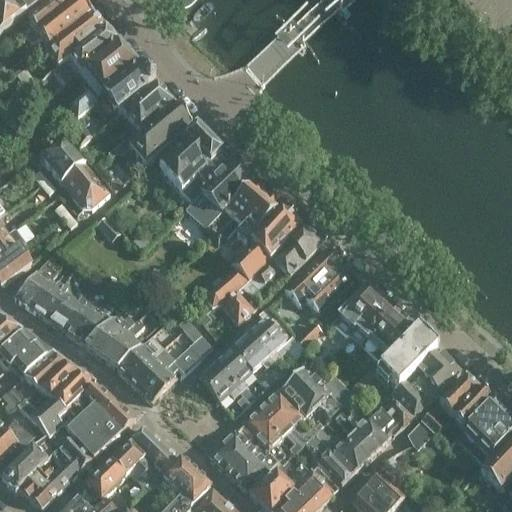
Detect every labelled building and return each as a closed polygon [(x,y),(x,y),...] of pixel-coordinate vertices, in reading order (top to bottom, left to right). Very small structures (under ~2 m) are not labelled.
[(0,36),(48,0),(13,0),(0,10),(0,36)] [(0,0),(0,10),(13,0),(0,0)] [(72,0),(55,0),(27,22),(47,52),(90,19),(77,5),(72,0)] [(55,72),(104,34),(90,19),(47,52),(43,56),(55,72)] [(74,81),(117,49),(104,34),(55,72),(51,75),(63,90),(74,81)] [(103,102),(139,74),(117,49),(74,81),(87,98),(68,114),(75,123),(77,126),(104,104),(103,102)] [(103,102),(104,104),(117,120),(120,117),(154,91),(139,74),(103,102)] [(127,149),(172,111),(166,106),(154,91),(120,117),(130,129),(118,139),(122,144),(113,151),(119,158),(128,151),(127,149)] [(127,149),(128,151),(145,170),(190,131),(178,118),(172,111),(127,149)] [(64,132),(69,138),(78,150),(90,141),(77,126),(75,123),(64,132)] [(214,158),(195,137),(158,171),(163,178),(178,195),(190,207),(203,194),(194,185),(218,161),(214,158)] [(34,155),(39,162),(58,147),(52,140),(34,155)] [(90,215),(108,200),(62,144),(58,147),(39,162),(38,162),(82,215),(90,215)] [(32,167),(38,162),(39,162),(34,155),(27,161),(32,167)] [(234,177),(218,161),(194,185),(203,194),(190,207),(183,214),(205,234),(249,190),(234,177)] [(30,179),(39,189),(46,183),(37,173),(30,179)] [(54,193),(46,183),(39,189),(47,199),(54,193)] [(118,191),(112,184),(106,188),(112,196),(118,191)] [(218,251),(224,245),(264,204),(255,195),(249,190),(205,234),(203,236),(218,251)] [(235,256),(247,244),(277,215),(264,204),(224,245),(235,256)] [(53,214),(61,223),(67,217),(59,208),(53,214)] [(300,234),(277,215),(247,244),(249,247),(230,266),(237,273),(231,273),(211,290),(208,300),(214,307),(223,304),(239,290),(267,263),(270,265),(300,234)] [(61,223),(63,226),(69,233),(76,227),(67,217),(61,223)] [(116,234),(103,219),(96,226),(109,240),(116,234)] [(12,232),(6,237),(7,238),(0,243),(0,266),(18,253),(16,251),(23,247),(12,232)] [(267,263),(239,290),(251,302),(258,295),(259,295),(277,277),(276,275),(279,272),(287,281),(318,250),(300,234),(270,265),(267,263)] [(324,252),(282,293),(297,309),(303,303),(317,317),(355,280),(324,252)] [(18,253),(0,266),(0,290),(28,267),(18,253)] [(26,311),(50,284),(59,274),(55,271),(48,266),(43,270),(14,303),(26,311)] [(26,311),(37,319),(70,283),(69,282),(63,278),(55,288),(50,284),(26,311)] [(79,290),(70,283),(37,319),(49,327),(77,296),(75,295),(79,290)] [(251,302),(239,290),(223,304),(241,324),(258,309),(251,302)] [(393,314),(366,291),(336,321),(351,335),(353,333),(365,344),(393,314)] [(81,292),(77,296),(49,327),(60,335),(92,301),(81,292)] [(161,299),(149,310),(163,325),(175,314),(161,299)] [(60,335),(65,338),(72,343),(104,310),(92,301),(60,335)] [(114,324),(83,351),(97,360),(136,323),(148,310),(143,303),(131,313),(128,311),(126,312),(131,317),(120,329),(114,324)] [(104,310),(72,343),(83,351),(114,324),(117,321),(104,310)] [(416,336),(404,324),(393,314),(365,344),(359,350),(381,371),(416,336)] [(204,318),(198,323),(202,328),(208,322),(204,318)] [(265,326),(261,322),(245,337),(272,368),(289,352),(295,360),(302,353),(293,343),(271,321),(265,326)] [(0,353),(20,337),(0,323),(0,353)] [(136,323),(97,360),(114,372),(140,349),(131,340),(142,329),(136,323)] [(178,330),(183,335),(191,328),(186,323),(178,330)] [(293,343),(302,353),(320,336),(310,326),(293,343)] [(183,335),(194,347),(201,341),(191,328),(183,335)] [(435,353),(422,341),(416,336),(381,371),(377,375),(396,394),(403,387),(435,353)] [(0,353),(11,367),(35,347),(20,337),(0,353)] [(272,368),(245,337),(228,352),(251,377),(260,369),(265,374),(272,368)] [(201,341),(194,347),(191,350),(200,361),(211,351),(201,341)] [(35,347),(11,367),(22,381),(23,380),(50,358),(35,347)] [(127,385),(152,361),(140,349),(114,372),(117,374),(127,385)] [(164,372),(138,396),(150,407),(175,384),(171,380),(178,373),(183,377),(200,361),(191,350),(190,349),(189,351),(174,366),(166,374),(164,372)] [(251,377),(228,352),(212,367),(239,396),(241,399),(249,406),(254,401),(245,391),(246,390),(242,386),(251,377)] [(458,376),(440,359),(435,353),(403,387),(425,408),(437,397),(458,376)] [(152,361),(127,385),(138,396),(164,372),(166,374),(174,366),(163,354),(154,363),(152,361)] [(24,383),(34,391),(64,368),(50,358),(23,380),(22,381),(24,383)] [(212,367),(195,382),(218,407),(228,398),(232,403),(239,396),(212,367)] [(48,403),(50,401),(77,377),(64,368),(34,391),(48,403)] [(277,372),(272,376),(277,382),(282,378),(277,372)] [(279,397),(303,422),(313,414),(329,399),(321,390),(304,372),(279,397)] [(339,388),(329,399),(340,410),(371,378),(366,372),(345,394),(339,388)] [(50,401),(64,415),(56,423),(61,428),(66,434),(83,419),(75,410),(74,411),(71,409),(93,389),(85,383),(77,377),(50,401)] [(321,390),(329,399),(339,388),(331,380),(321,390)] [(442,413),(451,422),(477,396),(464,382),(437,409),(420,426),(431,437),(434,439),(443,430),(434,421),(442,413)] [(391,400),(393,402),(413,421),(425,408),(403,387),(396,394),(391,400)] [(93,410),(100,417),(113,406),(93,389),(71,409),(74,411),(75,410),(83,419),(93,410)] [(4,396),(15,408),(23,402),(11,390),(4,396)] [(276,394),(264,406),(305,447),(312,439),(316,435),(311,430),(305,435),(298,428),(303,422),(279,397),(276,394)] [(0,406),(8,416),(15,408),(4,396),(0,400),(0,406)] [(489,407),(477,396),(451,422),(456,428),(440,444),(447,451),(460,438),(489,407)] [(249,406),(241,399),(235,404),(242,412),(249,406)] [(36,416),(35,414),(27,421),(47,442),(61,428),(56,423),(64,415),(50,401),(48,403),(49,404),(36,416)] [(15,408),(27,421),(35,414),(23,402),(15,408)] [(385,434),(392,442),(413,421),(393,402),(383,413),(379,409),(366,421),(381,437),(385,434)] [(100,417),(119,438),(134,424),(113,406),(100,417)] [(305,447),(264,406),(252,418),(279,446),(284,441),(292,449),(287,453),(293,460),(302,450),(305,447)] [(460,438),(486,464),(511,436),(511,428),(489,407),(460,438)] [(93,410),(83,419),(66,434),(72,440),(76,444),(82,439),(99,457),(119,438),(100,417),(93,410)] [(381,437),(366,421),(357,413),(345,425),(376,457),(389,445),(381,437)] [(240,429),(264,454),(274,464),(276,466),(283,460),(274,450),(279,446),(252,418),(240,429)] [(376,457),(345,425),(339,418),(332,425),(344,437),(339,443),(364,469),(376,457)] [(0,474),(20,455),(31,443),(13,426),(2,437),(0,435),(0,474)] [(431,437),(420,426),(407,439),(412,449),(416,453),(431,437)] [(312,439),(352,480),(364,469),(339,443),(334,438),(325,439),(319,432),(316,435),(312,439)] [(159,449),(142,433),(125,450),(141,466),(159,449)] [(511,436),(486,464),(477,473),(501,496),(511,485),(511,481),(510,480),(511,477),(511,436)] [(245,449),(232,437),(206,461),(219,473),(245,449)] [(57,496),(99,457),(82,439),(76,444),(72,440),(59,454),(51,461),(61,471),(47,485),(57,496)] [(311,464),(339,493),(352,480),(312,439),(305,447),(302,450),(308,456),(311,453),(317,458),(311,464)] [(16,494),(51,461),(59,454),(45,441),(31,452),(1,482),(16,494)] [(157,483),(177,464),(159,449),(141,466),(157,483)] [(219,473),(231,484),(257,461),(245,449),(219,473)] [(141,466),(125,450),(108,466),(122,481),(127,475),(145,494),(152,488),(157,483),(141,466)] [(264,454),(257,461),(231,484),(243,496),(269,473),(267,471),(274,464),(264,454)] [(40,511),(57,496),(47,485),(61,471),(51,461),(16,494),(36,511),(40,511)] [(207,493),(190,476),(177,464),(157,483),(152,488),(156,492),(161,487),(178,502),(176,504),(178,506),(185,504),(192,510),(207,493)] [(100,503),(109,493),(122,481),(108,466),(85,488),(100,503)] [(259,511),(260,511),(276,511),(309,478),(299,469),(283,485),(259,511)] [(319,511),(337,495),(315,472),(309,478),(276,511),(319,511)] [(259,511),(283,485),(274,476),(247,500),(259,511)] [(364,494),(385,511),(394,511),(403,502),(378,479),(364,494)] [(85,488),(62,511),(107,511),(100,503),(85,488)] [(192,511),(209,494),(207,493),(192,510),(185,504),(178,506),(176,504),(168,511),(192,511)] [(192,511),(216,511),(222,506),(209,494),(192,511)] [(385,511),(364,494),(351,509),(355,511),(385,511)] [(401,506),(408,511),(412,511),(417,507),(408,499),(401,506)]
